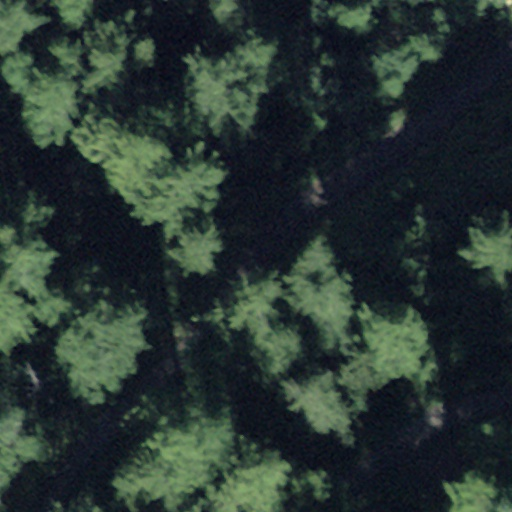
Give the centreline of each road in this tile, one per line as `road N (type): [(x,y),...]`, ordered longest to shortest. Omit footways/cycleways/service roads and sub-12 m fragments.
road 1 (track): [(42,511),(227,239),(459,0)]
road 2 (track): [(511,409),(436,441),(330,511)]
